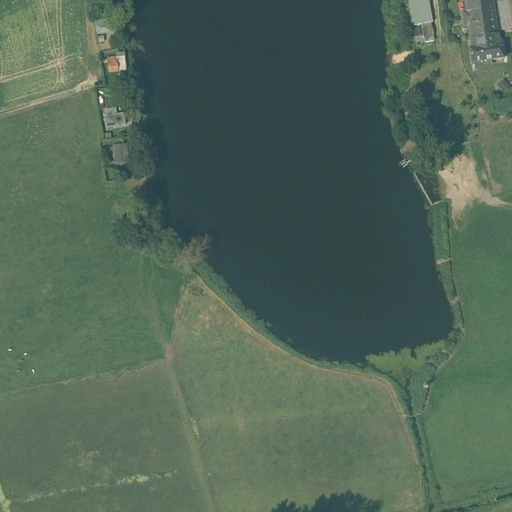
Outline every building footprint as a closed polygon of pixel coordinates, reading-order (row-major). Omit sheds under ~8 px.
[(415,0),(419,18),(428,16),(424,0),(415,0)] [(463,0),(470,41),(496,37),(491,0),(463,0)] [(511,18),(509,0),(496,0),(501,32),(511,30),(511,18)] [(428,16),(419,18),(424,44),(433,43),(428,16)] [(116,21),(96,24),(98,36),(118,33),(116,21)] [(470,41),(471,51),(468,51),(470,65),(503,61),(501,47),(498,47),(496,37),(470,41)] [(116,57),(107,59),(109,73),(118,71),(116,57)] [(502,94),(510,89),(503,81),(496,86),(502,94)] [(123,114),(103,120),(107,132),(126,127),(123,114)] [(126,145),(113,148),(116,166),(129,164),(126,145)]
